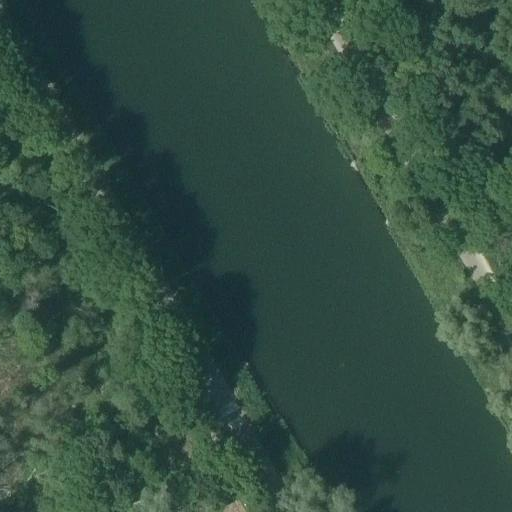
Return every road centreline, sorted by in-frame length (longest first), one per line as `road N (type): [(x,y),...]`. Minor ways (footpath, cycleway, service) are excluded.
road 1 (unclassified): [(289,511),(0,8)]
road 2 (unclassified): [(511,326),(319,0)]
